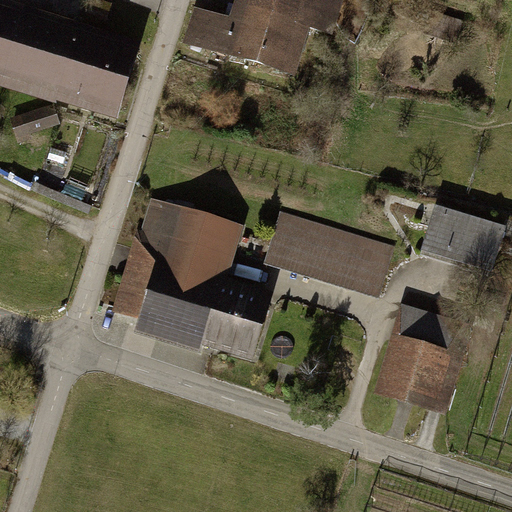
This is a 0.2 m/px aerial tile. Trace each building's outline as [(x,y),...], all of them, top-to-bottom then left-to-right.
[(337,0),(237,0),(232,18),(204,10),(195,42),(293,70),(308,16),(331,23),(337,0)] [(0,87),(120,124),(141,53),(0,10),(0,87)] [(15,118),(17,134),(61,128),(58,112),(15,118)] [(236,227),(159,206),(152,233),(145,231),(125,302),(147,309),(142,328),(253,359),(270,297),(221,284),(236,227)] [(421,250),(486,271),(500,228),(435,208),(421,250)] [(392,249),(278,214),(264,258),(378,293),(392,249)] [(465,326),(406,308),(381,391),(439,408),(465,326)] [(511,349),(500,401),(511,392),(511,349)]
